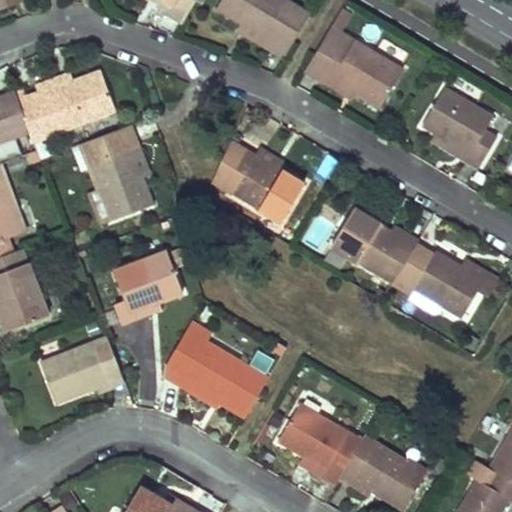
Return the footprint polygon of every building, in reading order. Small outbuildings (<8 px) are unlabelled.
[(177,0),(153,0),(161,5),(159,7),(169,13),(171,11),(177,0)] [(177,0),(171,11),(184,19),(195,0),(177,0)] [(311,13),(288,0),(222,0),(216,9),(243,25),(244,24),(266,37),(270,30),(293,44),(311,13)] [(343,8),(332,26),(341,31),(352,13),(343,8)] [(244,24),(243,25),(240,29),(255,38),(285,57),(293,44),(270,30),(266,37),(244,24)] [(341,31),(332,26),(314,58),(332,68),(350,37),(345,34),(341,31)] [(332,68),(314,58),(306,70),(335,88),(352,98),(356,93),(355,92),(356,91),(333,77),(355,40),(350,37),(332,68)] [(404,69),(355,40),(333,77),(356,91),(355,92),(356,93),(381,108),(404,69)] [(31,133),(35,143),(117,112),(101,70),(74,81),(74,83),(50,92),(47,84),(46,81),(36,85),(38,91),(26,95),(24,89),(16,92),(20,103),(31,133)] [(71,75),(47,84),(50,92),(74,83),(74,81),(71,75)] [(494,116),(445,87),(422,126),(436,134),(448,141),(449,139),(471,152),(466,160),(479,167),(497,137),(485,130),(494,116)] [(0,110),(20,103),(16,92),(15,90),(0,95),(0,110)] [(0,144),(31,133),(20,103),(0,110),(0,144)] [(131,125),(123,129),(142,178),(144,178),(150,175),(141,153),(131,125)] [(83,144),(100,189),(112,221),(154,205),(144,178),(142,178),(123,129),(83,144)] [(448,141),(436,134),(433,140),(445,147),(443,149),(456,156),(466,160),(471,152),(449,139),(448,141)] [(255,156),(231,142),(213,181),(281,221),(305,183),(280,168),(278,167),(277,169),(255,156)] [(260,149),(255,156),(277,169),(278,167),(280,168),(283,163),(269,155),(260,149)] [(37,151),(29,154),(33,163),(41,160),(37,151)] [(0,241),(10,238),(25,232),(0,165),(0,241)] [(100,189),(89,193),(102,225),(112,221),(100,189)] [(348,256),(393,283),(416,244),(419,240),(405,231),(403,234),(393,250),(373,238),(381,223),(355,208),(332,246),(334,248),(348,256)] [(392,230),(381,223),(373,238),(393,250),(403,234),(393,228),(392,230)] [(10,238),(0,241),(0,257),(15,252),(10,238)] [(393,283),(412,294),(409,299),(437,316),(443,307),(461,319),(478,291),(484,281),(462,268),(463,267),(436,251),(434,255),(416,244),(393,283)] [(115,270),(126,300),(130,311),(154,302),(155,304),(156,303),(183,293),(174,268),(192,261),(186,246),(169,253),(167,250),(115,270)] [(0,313),(7,331),(49,316),(42,297),(24,249),(15,252),(0,257),(0,313)] [(481,268),(467,259),(463,267),(462,268),(484,281),(478,291),(488,297),(499,279),(481,268)] [(382,290),(354,273),(349,280),(377,297),(382,290)] [(55,292),(42,297),(49,316),(50,319),(64,314),(55,292)] [(126,300),(115,304),(122,322),(140,316),(159,309),(156,303),(155,304),(154,302),(130,311),(126,300)] [(192,323),(188,329),(208,340),(212,334),(192,323)] [(208,340),(188,329),(167,364),(166,369),(184,380),(186,377),(221,398),(220,400),(221,401),(246,416),(269,377),(208,340)] [(41,361),(57,403),(85,393),(79,377),(102,369),(104,374),(119,368),(107,336),(41,361)] [(102,369),(79,377),(85,393),(97,388),(98,392),(107,389),(125,382),(119,368),(104,374),(102,369)] [(184,380),(166,369),(165,374),(204,397),(218,406),(221,401),(220,400),(221,398),(186,377),(184,380)] [(303,456),(304,457),(306,455),(327,468),(323,475),(337,482),(339,478),(340,476),(362,439),(301,402),(278,441),(303,456)] [(498,473),(511,481),(511,429),(489,467),(498,473)] [(426,471),(365,434),(363,438),(362,439),(340,476),(353,484),(363,468),(377,476),(372,484),(379,489),(376,494),(403,510),(426,471)] [(303,456),(300,461),(314,469),(323,475),(327,468),(306,455),(304,457),(303,456)] [(457,511),(502,511),(510,499),(511,498),(491,486),(498,473),(489,467),(477,460),(468,474),(477,479),(457,511)] [(377,476),(363,468),(353,484),(369,493),(370,491),(376,494),(379,489),(372,484),(377,476)] [(511,481),(498,473),(491,486),(511,498),(510,499),(511,500),(511,481)] [(167,501),(166,501),(141,486),(125,511),(181,511),(166,503),(167,501)] [(197,511),(182,502),(169,495),(166,501),(167,501),(166,503),(181,511),(197,511)]
